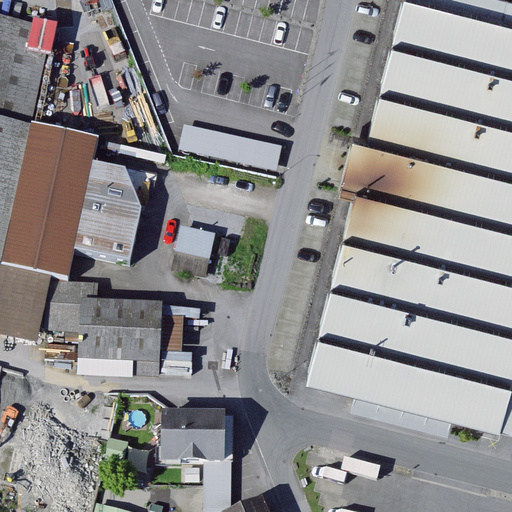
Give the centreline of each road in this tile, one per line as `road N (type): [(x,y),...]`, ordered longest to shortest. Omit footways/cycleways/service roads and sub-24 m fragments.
road 1 (residential): [(267,420),(261,327),(348,0)]
road 2 (unclassified): [(267,420),(511,480)]
